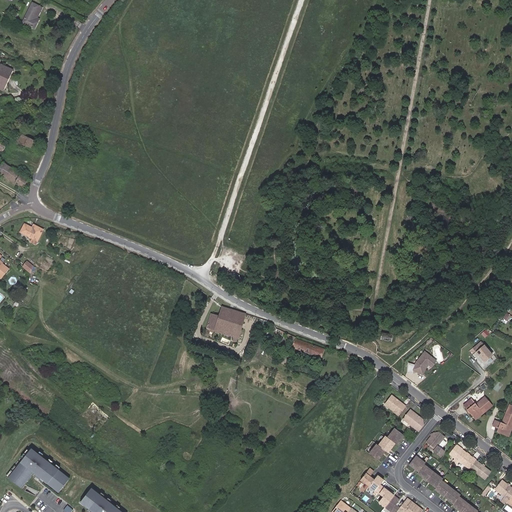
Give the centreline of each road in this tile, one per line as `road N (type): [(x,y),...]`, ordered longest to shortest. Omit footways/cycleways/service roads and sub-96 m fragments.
road 1 (residential): [(36,205),(346,345),(440,412)]
road 2 (residential): [(36,205),(67,70),(110,0)]
road 3 (residential): [(440,412),(398,473),(440,511)]
